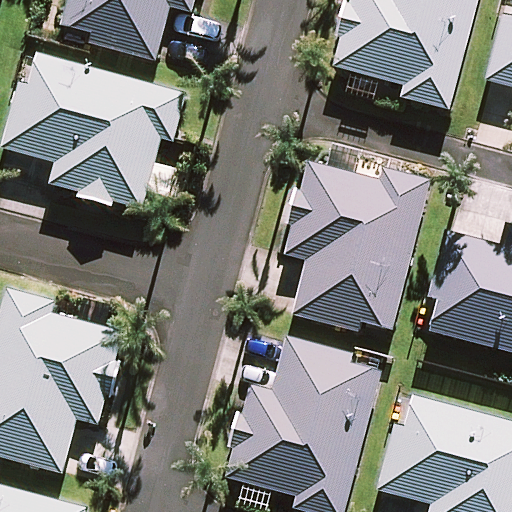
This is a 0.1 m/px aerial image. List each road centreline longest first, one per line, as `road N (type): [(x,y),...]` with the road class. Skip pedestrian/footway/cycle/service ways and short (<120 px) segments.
road 1 (residential): [(208,297),(287,0)]
road 2 (residential): [(153,511),(208,297)]
road 3 (residential): [(0,242),(208,297)]
